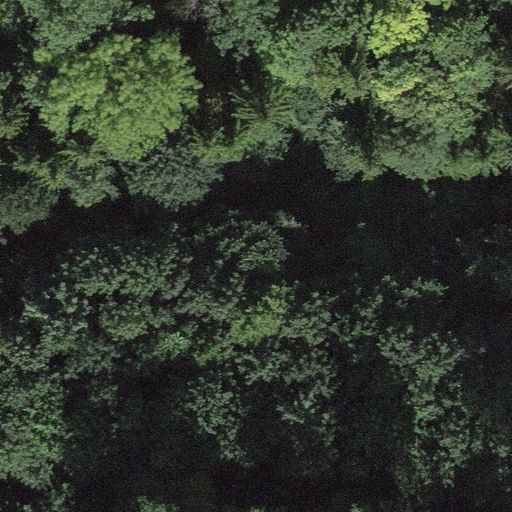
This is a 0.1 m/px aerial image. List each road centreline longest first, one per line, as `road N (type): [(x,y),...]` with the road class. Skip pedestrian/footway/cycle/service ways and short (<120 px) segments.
road 1 (track): [(0,203),(78,173),(316,144),(511,179)]
road 2 (track): [(0,495),(511,488)]
